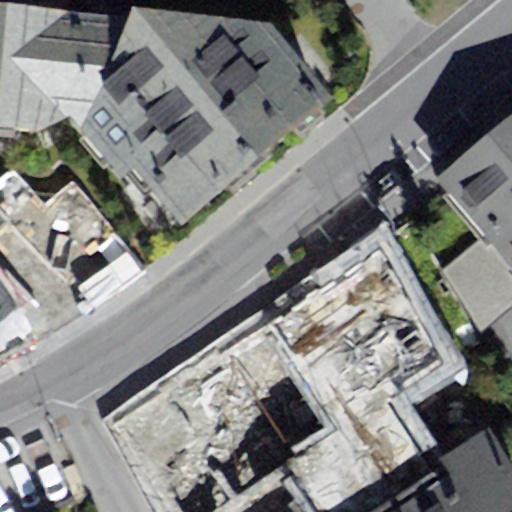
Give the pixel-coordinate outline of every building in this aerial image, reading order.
[(183,227),(333,98),(272,20),(133,6),(129,17),(0,6),(0,126),(80,127),(183,227)] [(486,238),(511,215),(511,115),(436,179),(486,238)] [(72,168),(38,197),(10,164),(0,173),(0,240),(45,293),(123,227),(72,168)] [(511,215),(486,238),(511,267),(511,215)] [(375,245),(108,413),(170,511),(226,511),(297,467),(325,511),(358,511),(428,468),(388,404),(450,365),(375,245)] [(0,320),(14,310),(0,291),(0,320)] [(358,511),(511,511),(511,467),(488,430),(428,468),(358,511)]
